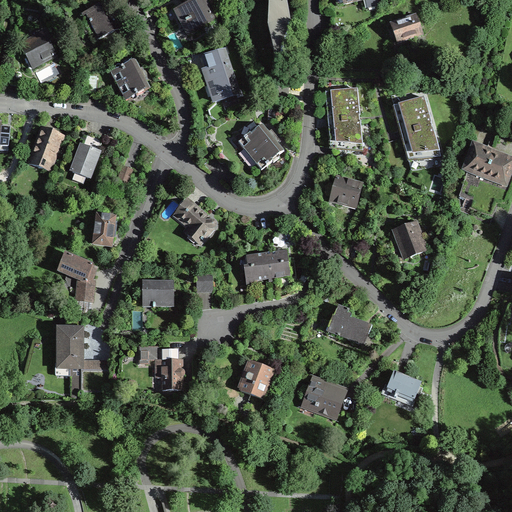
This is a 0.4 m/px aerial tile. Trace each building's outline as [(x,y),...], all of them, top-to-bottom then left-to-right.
[(105,3),(104,0),(84,0),(84,3),(87,7),(90,8),(91,7),(92,9),(83,14),(97,40),(119,29),(112,14),(105,3)] [(207,33),(219,27),(204,0),(195,0),(177,10),(179,15),(189,34),(203,27),(207,33)] [(268,0),(268,25),(276,62),(290,56),(291,22),(288,7),(286,0),(268,0)] [(397,42),(412,36),(413,39),(423,35),(420,29),(421,29),(415,14),(405,18),(406,21),(391,26),(392,28),(397,42)] [(42,33),(22,44),(29,56),(33,54),(38,65),(43,63),(55,56),(42,33)] [(239,94),(224,50),(204,57),(208,68),(204,70),(206,76),(215,102),(239,94)] [(117,86),(142,73),(140,69),(140,68),(137,64),(135,60),(110,73),(117,86)] [(144,78),(142,73),(117,86),(126,102),(151,89),(145,78),(144,78)] [(289,84),(273,82),(272,99),(288,100),(289,84)] [(360,122),(359,122),(358,116),(359,116),(357,90),(326,93),(328,119),(331,148),(363,150),(360,122)] [(402,134),(409,160),(441,157),(433,129),(432,129),(431,123),(424,98),(394,106),(402,134)] [(277,107),(269,107),(268,119),(279,120),(277,107)] [(0,150),(7,151),(10,129),(10,128),(9,128),(0,127),(0,125),(0,124),(0,123),(0,150)] [(250,157),(273,138),(265,128),(263,125),(257,129),(257,128),(256,128),(255,128),(254,129),(249,133),(250,134),(239,143),(250,157)] [(43,129),(30,164),(29,163),(29,164),(49,172),(50,171),(49,171),(62,136),(63,137),(63,136),(48,130),(43,128),(43,129)] [(83,146),(73,172),(88,178),(104,138),(94,134),(89,132),(84,146),(83,146)] [(273,138),(250,157),(262,171),(273,162),(274,163),(278,159),(279,158),(279,157),(279,156),(279,155),(284,151),(276,142),(273,138)] [(465,169),(505,184),(507,179),(511,165),(511,159),(474,145),(465,169)] [(123,167),(118,181),(126,184),(132,170),(123,167)] [(331,195),(330,201),(356,208),(363,185),(336,177),(331,195)] [(177,212),(192,225),(185,233),(199,244),(212,228),(213,228),(214,228),(215,227),(216,227),(216,226),(216,225),(216,224),(216,223),(215,222),(214,222),(213,221),(212,221),(209,222),(205,219),(207,217),(191,205),(186,201),(177,212)] [(111,246),(113,234),(115,234),(116,226),(114,226),(115,217),(101,215),(97,215),(93,244),(111,246)] [(395,231),(398,241),(403,239),(410,257),(426,251),(417,227),(415,223),(395,231)] [(287,249),(264,252),(268,279),(268,282),(272,281),(272,279),(290,276),(287,249)] [(268,279),(264,252),(246,255),(247,263),(244,263),(247,284),(253,284),(253,281),(268,279)] [(92,281),(97,268),(92,266),(93,265),(65,254),(58,271),(67,275),(78,279),(77,289),(76,301),(77,301),(92,303),(95,281),(92,281)] [(198,292),(212,292),(213,292),(213,276),(197,276),(197,293),(198,293),(198,292)] [(174,298),(174,292),(171,292),(171,284),(153,284),(153,285),(144,285),(144,284),(142,284),(143,302),(153,302),(153,308),(155,308),(155,307),(173,307),(173,304),(174,304),(174,298)] [(329,328),(327,332),(328,332),(328,333),(329,334),(329,333),(345,339),(345,340),(346,340),(346,338),(359,342),(362,332),(364,333),(367,327),(351,321),(350,321),(352,315),(348,313),(349,310),(338,306),(334,317),(333,320),(331,320),(328,328),(329,328)] [(58,364),(58,368),(72,368),(82,368),(82,362),(82,343),(82,329),(85,322),(72,316),(69,324),(68,329),(58,329),(58,364)] [(178,360),(178,349),(159,350),(159,347),(139,347),(139,364),(149,364),(149,361),(157,361),(157,378),(163,378),(163,391),(179,391),(179,398),(192,398),(192,383),(181,383),(181,377),(182,377),(183,376),(184,376),(184,375),(184,374),(185,373),(184,372),(184,371),(183,370),(182,370),(181,370),(180,370),(180,361),(181,361),(181,360),(178,360)] [(81,400),(106,400),(106,399),(110,399),(110,392),(111,392),(111,362),(82,362),(82,368),(72,368),(72,376),(72,395),(81,395),(81,400)] [(251,395),(244,414),(256,418),(270,382),(271,381),(272,378),(272,376),(274,370),(258,364),(252,362),(251,364),(248,363),(242,378),(245,380),(240,391),(251,395)] [(414,402),(421,383),(400,374),(394,372),(387,391),(395,395),(394,398),(396,399),(398,396),(414,402)] [(316,411),(335,418),(345,391),(320,382),(317,380),(315,384),(312,383),(310,388),(311,388),(306,401),(313,404),(313,406),(317,408),(316,411)]
